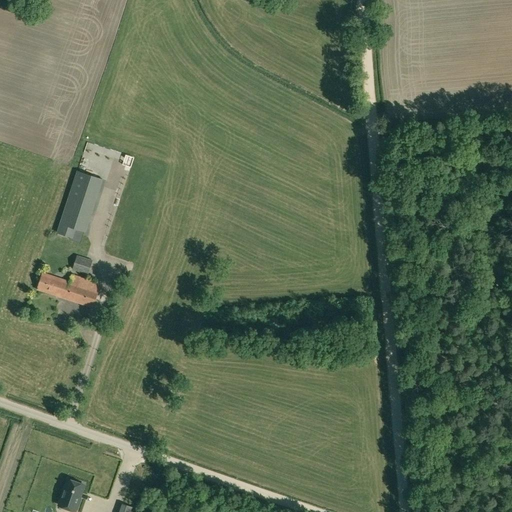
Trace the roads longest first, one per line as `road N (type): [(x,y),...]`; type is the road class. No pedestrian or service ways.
road 1 (track): [(403,511),(373,139)]
road 2 (unclassified): [(163,458),(0,401)]
road 3 (track): [(312,511),(163,458)]
road 4 (track): [(373,139),(362,0)]
